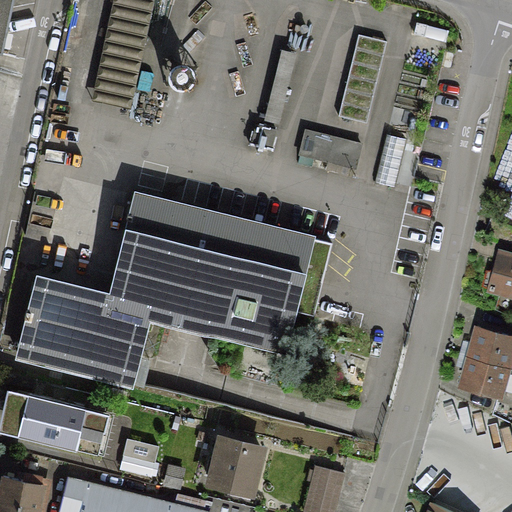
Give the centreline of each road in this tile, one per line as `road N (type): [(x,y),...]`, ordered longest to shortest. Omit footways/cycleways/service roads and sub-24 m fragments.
road 1 (residential): [(377,511),(435,298),(498,0)]
road 2 (unknown): [(159,364),(398,451)]
road 3 (residential): [(51,0),(0,235)]
